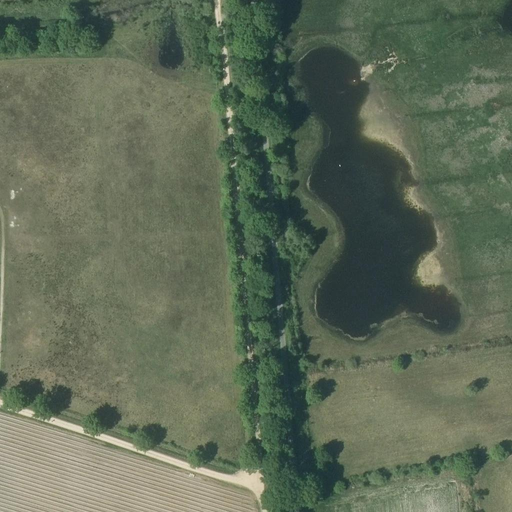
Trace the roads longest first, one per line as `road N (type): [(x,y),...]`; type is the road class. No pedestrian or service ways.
road 1 (track): [(251,0),(290,511)]
road 2 (track): [(263,491),(217,0)]
road 3 (track): [(263,491),(0,402)]
